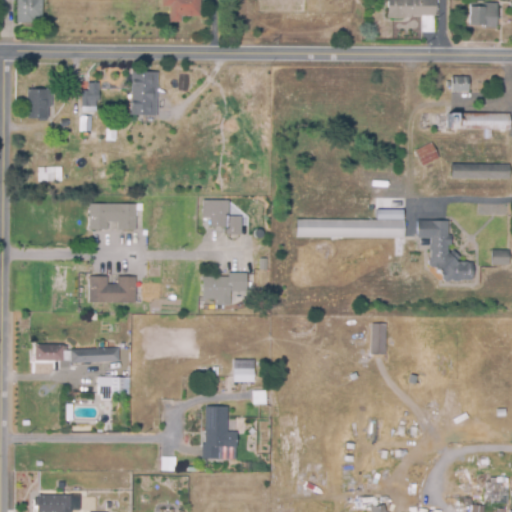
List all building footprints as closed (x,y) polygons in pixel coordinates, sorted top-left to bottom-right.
[(32,24),(15,24),(15,0),(41,0),(41,21),(32,20),(32,24)] [(167,24),(167,8),(160,8),(160,0),(199,0),(199,18),(181,18),(181,24),(167,24)] [(385,20),(384,0),(433,0),(433,17),(409,17),(409,20),(385,20)] [(495,30),(481,29),(481,26),(467,26),(467,3),(482,3),(482,5),(496,5),(495,30)] [(154,117),(129,116),(130,73),(155,74),(154,117)] [(458,93),(449,93),(449,78),(458,78),(467,78),(467,93),(458,93)] [(95,113),(80,113),(80,92),(86,92),(86,84),(98,84),(98,102),(95,102),(95,113)] [(47,121),(23,119),(25,90),(51,91),(50,108),(48,108),(47,121)] [(459,131),(445,131),(445,114),(459,114),(508,115),(508,131),(459,131)] [(77,135),(66,135),(67,118),(77,119),(77,135)] [(90,132),(78,132),(78,118),(90,118),(90,132)] [(490,140),(482,140),(482,131),(490,131),(490,140)] [(88,148),(79,148),(79,140),(88,140),(88,148)] [(421,168),(412,152),(429,144),(437,159),(421,168)] [(103,164),(103,175),(93,175),(93,164),(103,164)] [(459,181),(450,181),(450,166),(459,166),(508,165),(508,181),(459,181)] [(62,182),(38,182),(38,167),(63,167),(62,182)] [(240,236),(224,236),(224,228),(208,228),(208,219),(201,219),(201,201),(227,202),(227,217),(240,217),(240,236)] [(135,232),(116,231),(116,224),(106,223),(106,232),(87,231),(88,205),(135,206),(135,232)] [(403,240),(294,239),(294,220),(403,222),(403,240)] [(460,281),(449,281),(447,283),(443,283),(439,279),(441,277),(432,269),(429,270),(425,262),(429,260),(428,239),(415,240),(414,222),(445,221),(447,254),(449,256),(452,252),(457,259),(455,262),(457,264),(460,264),(469,264),(470,281),(460,281)] [(507,266),(489,266),(489,251),(507,251),(507,266)] [(258,272),(258,260),(266,260),(267,271),(258,272)] [(229,307),(213,307),(213,300),(201,300),(202,278),(226,278),(227,274),(246,274),(245,293),(229,293),(229,307)] [(134,304),(86,303),(87,278),(106,278),(106,285),(116,285),(116,277),(134,278),(134,304)] [(384,357),(369,356),(370,325),(385,325),(384,357)] [(33,363),(33,347),(65,347),(65,362),(33,363)] [(69,365),(68,351),(117,349),(118,363),(69,365)] [(253,384),(231,384),(232,369),(253,369),(253,384)] [(124,396),(95,396),(95,380),(124,380),(124,396)] [(234,461),(200,461),(200,445),(203,445),(203,419),(226,419),(226,433),(235,433),(234,461)] [(167,472),(159,472),(160,459),(168,459),(167,472)] [(250,474),(239,474),(239,463),(250,463),(250,474)] [(199,475),(185,474),(186,467),(199,468),(199,475)] [(69,511),(35,511),(36,496),(78,499),(77,510),(70,510),(69,511)] [(122,509),(113,509),(113,500),(122,500),(122,509)]
